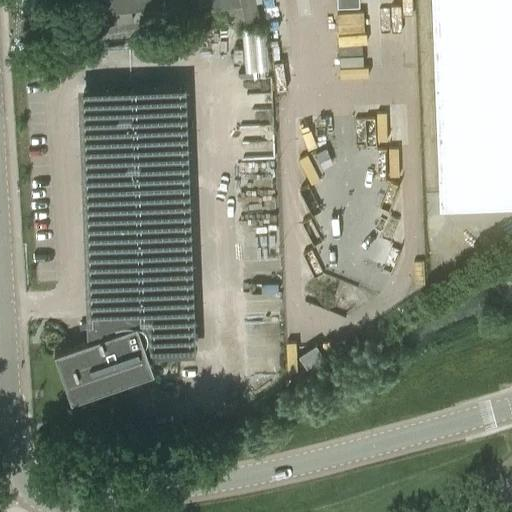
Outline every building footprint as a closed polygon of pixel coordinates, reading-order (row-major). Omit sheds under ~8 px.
[(158,0),(105,0),(109,23),(132,20),(130,9),(159,4),(158,0)] [(189,0),(191,13),(228,7),(231,28),(257,24),(254,2),(255,2),(254,0),(189,0)] [(511,0),(433,0),(441,194),(511,191),(511,0)] [(133,90),(87,91),(95,295),(141,293),(133,90)] [(71,399),(154,370),(138,322),(54,351),(71,399)] [(38,434),(39,442),(46,441),(46,433),(38,434)]
